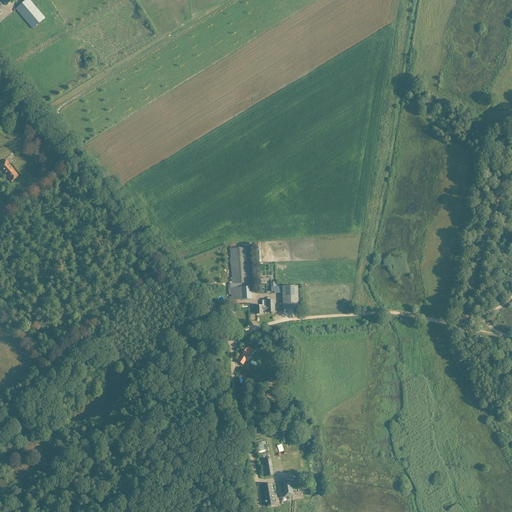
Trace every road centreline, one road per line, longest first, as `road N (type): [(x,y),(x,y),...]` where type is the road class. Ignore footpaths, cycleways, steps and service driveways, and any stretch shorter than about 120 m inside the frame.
road 1 (unclassified): [(232,341),(0,67)]
road 2 (track): [(40,115),(229,0)]
road 3 (track): [(454,324),(511,161)]
road 4 (unclassified): [(259,500),(235,400),(232,341)]
road 5 (track): [(454,324),(389,312),(301,318)]
